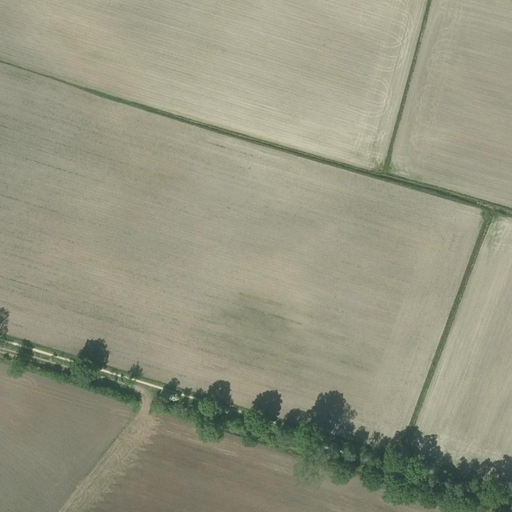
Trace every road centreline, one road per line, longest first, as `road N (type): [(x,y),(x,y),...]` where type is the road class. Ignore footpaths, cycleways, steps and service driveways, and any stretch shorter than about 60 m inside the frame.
road 1 (track): [(511,511),(148,401)]
road 2 (track): [(0,354),(148,401)]
